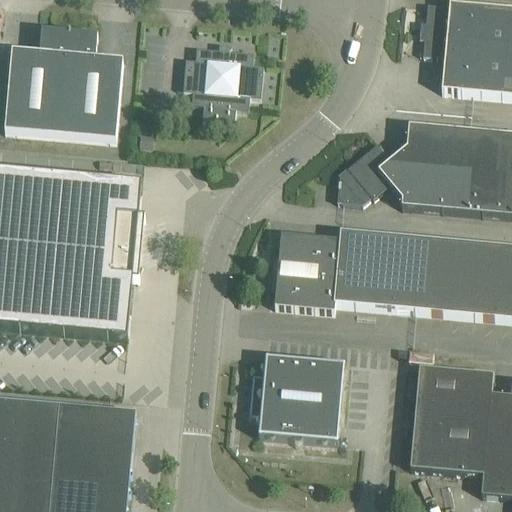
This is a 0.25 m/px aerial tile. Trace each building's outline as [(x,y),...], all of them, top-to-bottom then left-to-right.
[(423,62),(445,64),(442,97),(511,103),(511,16),(509,16),(450,10),(449,12),(428,10),(425,33),(429,36),(428,43),(425,43),(423,62)] [(4,138),(60,142),(69,37),(42,34),(39,58),(12,56),(4,138)] [(97,39),(69,37),(60,142),(116,147),(122,86),(123,66),(95,63),(97,39)] [(203,111),(202,126),(234,129),(236,114),(248,116),(249,103),(261,104),(263,72),(251,71),(252,59),(231,57),(231,51),(219,50),(219,56),(197,54),(196,66),(186,65),(183,97),(193,98),(191,110),(203,111)] [(339,183),(337,208),(364,210),(372,204),(389,190),(392,193),(401,204),(400,214),(404,215),(511,224),(511,141),(429,133),(409,132),(407,153),(392,165),(379,149),(348,174),(349,175),(339,183)] [(0,333),(127,345),(133,285),(138,285),(144,222),(138,221),(141,190),(0,176),(0,333)] [(334,319),(335,311),(511,326),(511,254),(340,239),(340,247),(281,241),(274,313),(334,319)] [(258,442),(338,449),(345,370),(265,363),(264,382),(253,381),(249,422),(260,424),(258,442)] [(418,374),(410,473),(413,473),(483,479),(481,501),(511,503),(511,392),(511,402),(490,400),(492,380),(418,374)] [(127,511),(136,419),(59,412),(0,406),(0,511),(127,511)]
